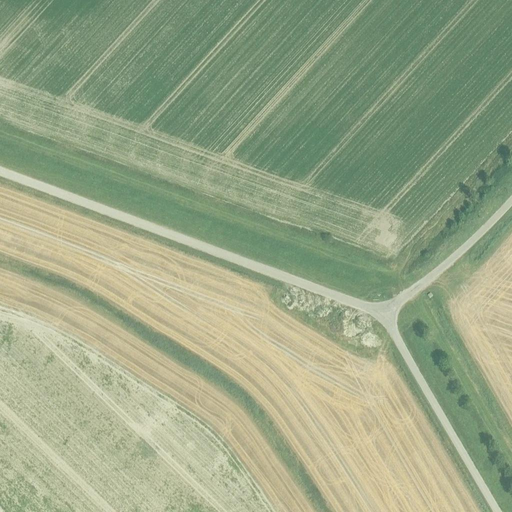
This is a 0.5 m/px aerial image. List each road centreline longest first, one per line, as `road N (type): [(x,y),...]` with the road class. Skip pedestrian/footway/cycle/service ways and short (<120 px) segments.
road 1 (unclassified): [(387,315),(0,171)]
road 2 (unclassified): [(496,511),(387,315)]
road 3 (unclassified): [(387,315),(511,200)]
